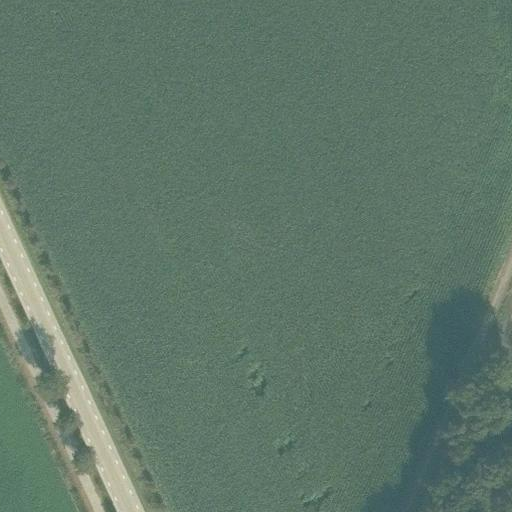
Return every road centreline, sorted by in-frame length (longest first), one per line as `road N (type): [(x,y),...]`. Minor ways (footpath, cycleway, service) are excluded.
road 1 (track): [(511,225),(385,511)]
road 2 (tertiary): [(131,511),(0,229)]
